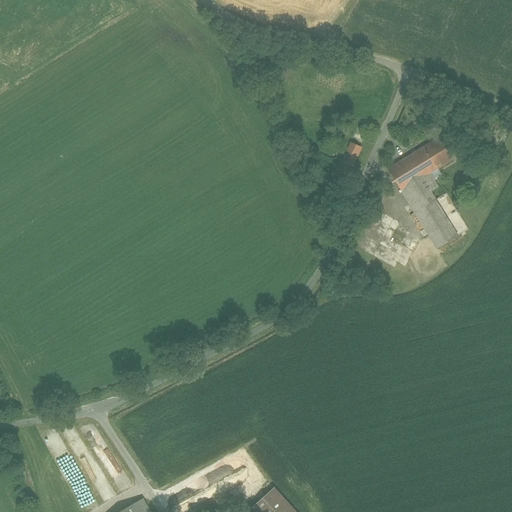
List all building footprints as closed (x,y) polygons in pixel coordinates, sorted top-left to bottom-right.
[(491,138),(497,139),(497,141),(507,142),(509,127),(493,125),(491,138)] [(454,161),(440,137),(389,168),(438,249),(459,236),(424,179),(454,161)] [(350,182),(363,146),(350,142),(344,160),(339,159),(333,176),(350,182)] [(300,511),(278,487),(260,503),(267,511),(300,511)] [(154,511),(147,499),(125,511),(154,511)]
